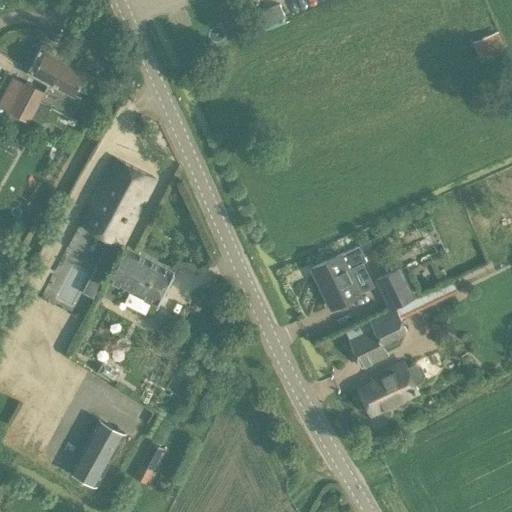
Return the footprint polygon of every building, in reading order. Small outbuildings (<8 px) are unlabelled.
[(280,4),(254,15),(258,25),(285,14),(280,4)] [(174,25),(191,22),(188,9),(171,13),(174,25)] [(473,41),(480,58),(503,48),(496,31),(473,41)] [(26,79),(25,81),(13,75),(0,99),(0,103),(29,119),(41,97),(71,114),(82,94),(76,91),(87,70),(60,55),(43,88),(26,79)] [(121,244),(156,178),(114,157),(80,223),(121,244)] [(384,231),(312,268),(332,307),(361,292),(349,268),(367,259),(364,254),(389,242),(384,231)] [(159,303),(175,270),(126,247),(110,279),(159,303)] [(401,267),(378,279),(392,307),(415,296),(401,267)] [(108,278),(95,271),(85,291),(97,298),(108,278)] [(453,281),(396,307),(400,317),(457,290),(453,281)] [(370,319),(346,330),(350,339),(363,366),(389,354),(384,343),(407,332),(400,317),(396,307),(370,319)] [(107,362),(100,372),(117,383),(124,372),(107,362)] [(408,366),(407,363),(390,371),(392,376),(361,391),(372,414),(374,412),(378,420),(382,421),(392,417),(393,413),(390,405),(420,391),(416,383),(423,380),(425,374),(420,365),(415,363),(408,366)] [(100,418),(71,470),(96,484),(126,433),(100,418)] [(151,440),(145,452),(158,459),(164,447),(157,443),(151,440)] [(139,464),(133,476),(139,478),(147,482),(152,470),(139,464)]
